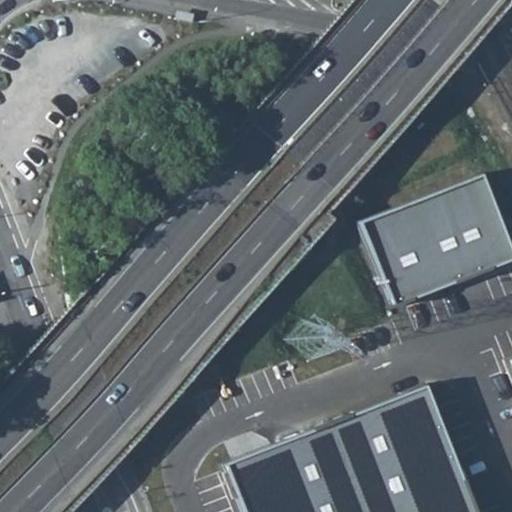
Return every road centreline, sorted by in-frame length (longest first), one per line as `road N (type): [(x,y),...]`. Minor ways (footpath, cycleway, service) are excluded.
road 1 (trunk): [(11,511),(297,200),(467,0)]
road 2 (trunk): [(382,0),(0,433)]
road 3 (secondary): [(215,0),(511,54)]
road 4 (tertiary): [(0,246),(104,511)]
